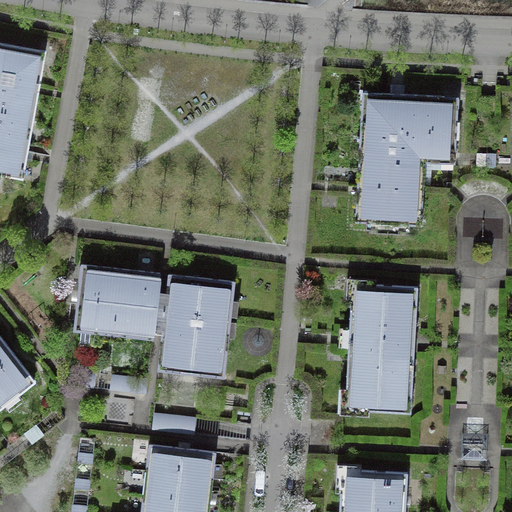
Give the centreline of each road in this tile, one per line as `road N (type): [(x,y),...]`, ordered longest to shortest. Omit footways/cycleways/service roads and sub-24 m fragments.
road 1 (residential): [(273,511),(315,31)]
road 2 (residential): [(315,31),(88,2)]
road 3 (residential): [(511,41),(315,31)]
